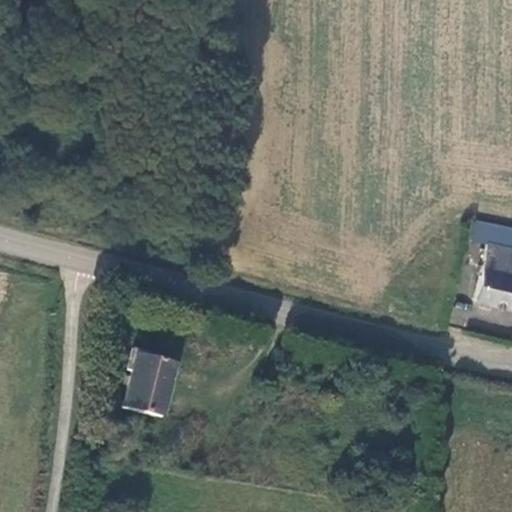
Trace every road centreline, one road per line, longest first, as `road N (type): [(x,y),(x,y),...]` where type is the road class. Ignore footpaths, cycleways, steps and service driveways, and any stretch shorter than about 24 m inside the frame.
road 1 (tertiary): [(511,370),(83,257)]
road 2 (unclassified): [(83,257),(51,511)]
